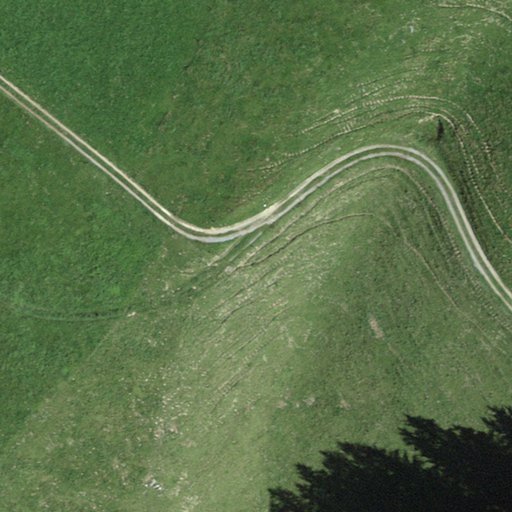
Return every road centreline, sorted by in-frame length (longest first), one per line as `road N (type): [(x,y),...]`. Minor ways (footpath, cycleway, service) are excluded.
road 1 (track): [(0,303),(63,318),(138,305),(218,268),(346,159),(387,148),(434,169),(511,302)]
road 2 (track): [(0,82),(187,228),(212,235),(271,215)]
